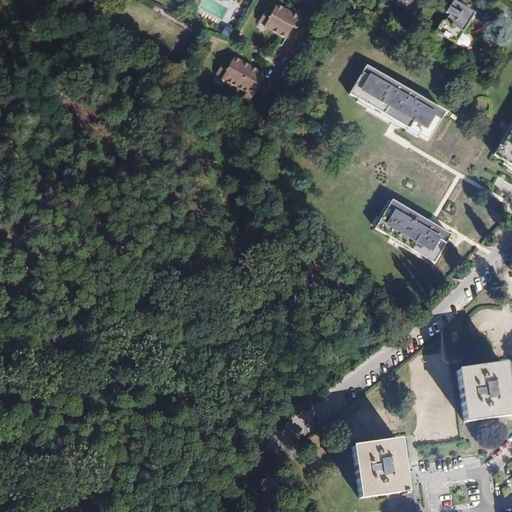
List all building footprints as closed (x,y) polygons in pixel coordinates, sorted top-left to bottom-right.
[(126,8),(131,1),(129,0),(117,0),(116,3),(126,8)] [(390,0),(407,9),(412,0),(390,0)] [(462,33),(474,14),(453,1),(445,13),(448,15),(444,21),(442,20),(435,32),(455,44),(455,43),(463,48),(467,47),(470,42),(469,37),(462,33)] [(283,39),(297,17),(275,3),(261,25),(283,39)] [(251,96),(264,75),(234,57),(221,79),(251,96)] [(444,113),(366,67),(349,94),(427,141),(444,113)] [(511,129),(496,157),(511,166),(511,129)] [(433,263),(449,235),(392,201),(375,229),(433,263)] [(506,389),(502,362),(453,370),(463,423),(510,416),(506,389)] [(406,492),(399,441),(352,448),(360,499),(406,492)]
